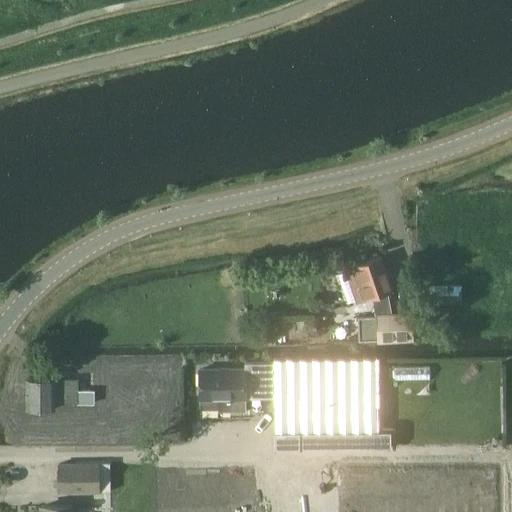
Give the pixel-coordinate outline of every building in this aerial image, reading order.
[(391,314),(388,292),(391,290),(381,258),(358,266),(346,271),(347,275),(336,278),(346,307),(357,303),(357,305),(373,298),(377,319),(358,320),(359,344),(413,341),(412,313),(391,314)] [(428,285),(428,305),(463,304),(462,285),(428,285)] [(325,323),(319,318),(310,318),(305,324),(306,331),(312,337),(320,336),(325,331),(325,323)] [(378,359),(275,361),(275,363),(275,398),(275,450),(392,449),(392,431),(379,431),(378,359)] [(200,371),(200,400),(218,400),(218,412),(246,412),(246,370),(200,371)] [(55,378),(28,379),(29,410),(56,409),(56,404),(78,404),(95,403),(94,390),(78,391),(77,381),(55,382),(55,379),(55,378)] [(334,460),(302,460),(109,463),(109,464),(61,465),(62,492),(110,491),(109,511),(511,511),(511,457),(441,458),(334,460)]
